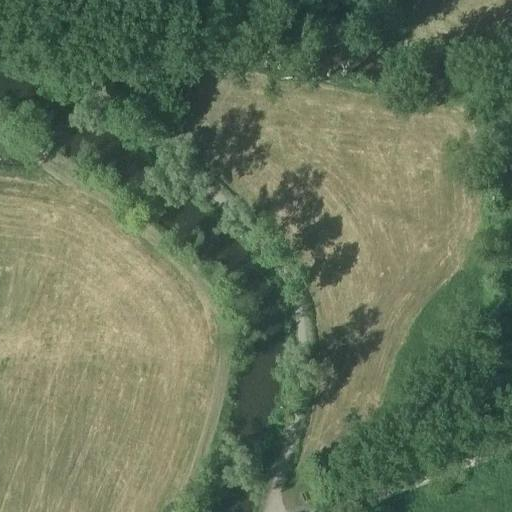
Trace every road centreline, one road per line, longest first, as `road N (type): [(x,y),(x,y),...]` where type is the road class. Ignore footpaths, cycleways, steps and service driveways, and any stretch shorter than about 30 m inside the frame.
road 1 (track): [(272,511),(302,403),(305,347),(295,300),(274,263),(191,178),(89,95),(93,43)]
road 2 (track): [(331,511),(511,450)]
